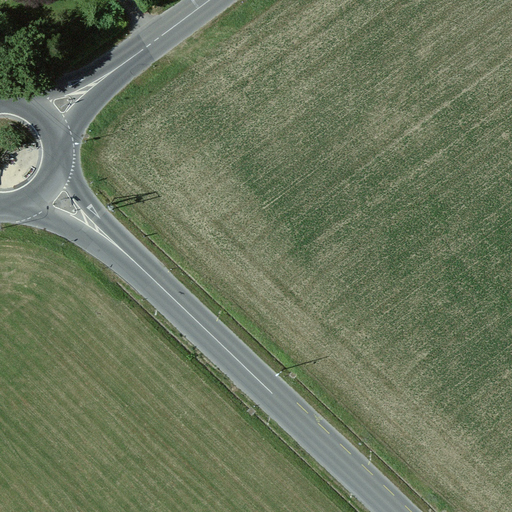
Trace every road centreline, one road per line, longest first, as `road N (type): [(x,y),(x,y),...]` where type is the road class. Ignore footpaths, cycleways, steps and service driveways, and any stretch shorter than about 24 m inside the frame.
road 1 (tertiary): [(44,190),(123,252),(398,511)]
road 2 (secondary): [(210,0),(45,117)]
